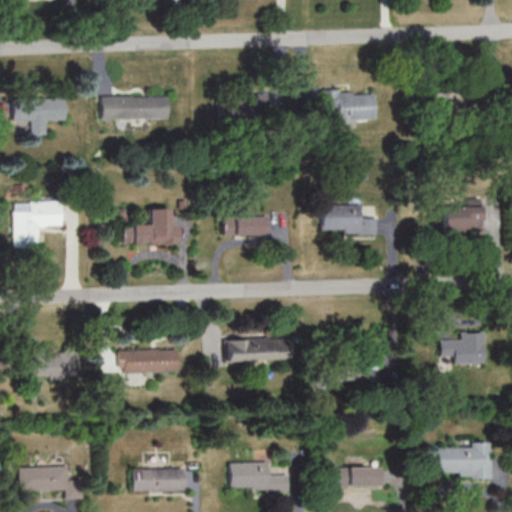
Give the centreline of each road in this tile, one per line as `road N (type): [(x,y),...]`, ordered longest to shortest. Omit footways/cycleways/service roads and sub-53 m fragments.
road 1 (residential): [(0,47),(511,30)]
road 2 (residential): [(0,297),(511,281)]
